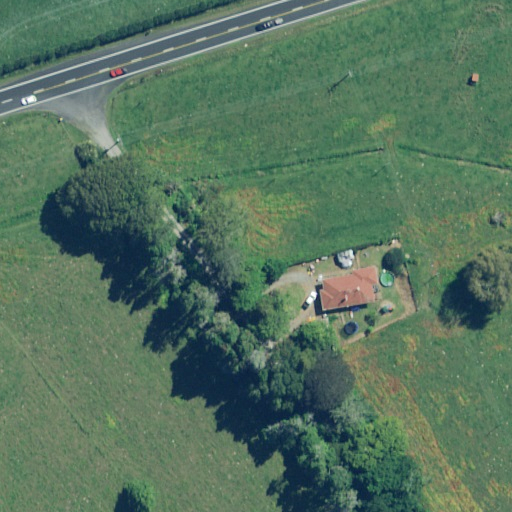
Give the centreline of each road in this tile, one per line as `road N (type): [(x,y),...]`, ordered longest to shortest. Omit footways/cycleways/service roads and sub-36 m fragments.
road 1 (track): [(78,81),(98,119),(402,511)]
road 2 (secondary): [(331,0),(0,105)]
